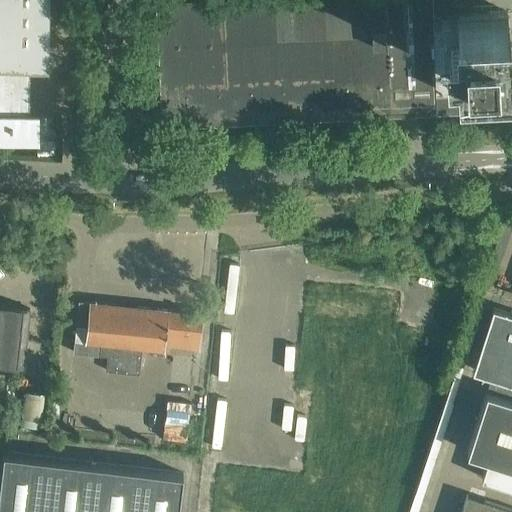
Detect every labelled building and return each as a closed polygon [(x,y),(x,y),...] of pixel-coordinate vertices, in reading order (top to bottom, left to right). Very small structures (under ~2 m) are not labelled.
[(0,0),(0,67),(29,67),(47,67),(47,0),(0,0)] [(161,123),(299,115),(293,0),(162,0),(156,0),(160,81),(159,82),(161,123)] [(293,0),(299,115),(476,106),(474,65),(509,63),(507,11),(431,16),(430,0),(293,0)] [(29,67),(0,67),(0,136),(37,137),(37,115),(29,115),(29,67)] [(281,495),(397,503),(405,373),(439,375),(443,319),(346,313),(347,291),(396,294),(397,278),(310,273),(308,305),(327,306),(326,322),(320,322),(311,464),(240,459),(236,511),(274,511),(275,503),(281,503),(281,495)] [(173,289),(79,279),(66,410),(159,420),(173,289)] [(409,291),(407,310),(418,311),(421,292),(409,291)] [(423,293),(422,313),(432,313),(433,294),(423,293)] [(0,363),(23,366),(29,308),(0,305),(0,363)] [(490,375),(466,451),(487,458),(481,477),(511,487),(511,313),(492,307),(473,369),(490,375)] [(170,396),(168,421),(187,422),(188,397),(170,396)] [(1,451),(0,459),(0,511),(176,511),(181,472),(1,451)] [(511,511),(511,504),(465,489),(456,511),(511,511)]
